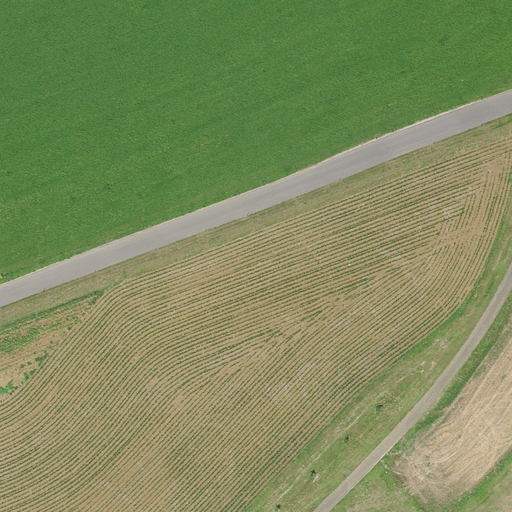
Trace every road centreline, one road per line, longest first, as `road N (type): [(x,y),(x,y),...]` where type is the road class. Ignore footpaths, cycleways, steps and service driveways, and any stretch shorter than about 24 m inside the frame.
road 1 (unclassified): [(511,106),(0,300)]
road 2 (track): [(332,511),(459,366),(511,273)]
